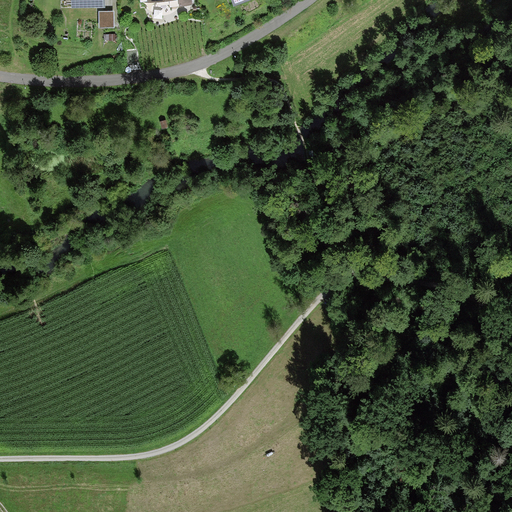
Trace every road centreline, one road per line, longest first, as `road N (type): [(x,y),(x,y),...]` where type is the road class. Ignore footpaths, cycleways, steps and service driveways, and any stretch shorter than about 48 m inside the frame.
road 1 (track): [(0,461),(163,451),(223,412),(331,284),(354,272)]
road 2 (residential): [(305,0),(192,67),(121,80),(0,74)]
road 3 (track): [(380,278),(511,316)]
